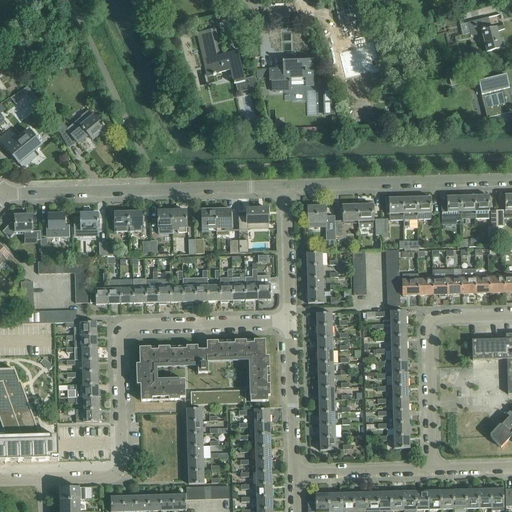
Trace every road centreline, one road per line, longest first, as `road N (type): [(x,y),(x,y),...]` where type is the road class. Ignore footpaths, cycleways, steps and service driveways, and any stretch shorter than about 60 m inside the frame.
road 1 (residential): [(41,480),(117,474),(119,337),(126,327),(290,322)]
road 2 (residential): [(5,194),(286,186)]
road 3 (residential): [(433,469),(431,322),(511,314)]
road 4 (residential): [(286,186),(511,180)]
road 5 (unclassified): [(294,472),(290,322)]
road 6 (residential): [(294,472),(433,469)]
road 7 (unclassified): [(290,322),(286,186)]
